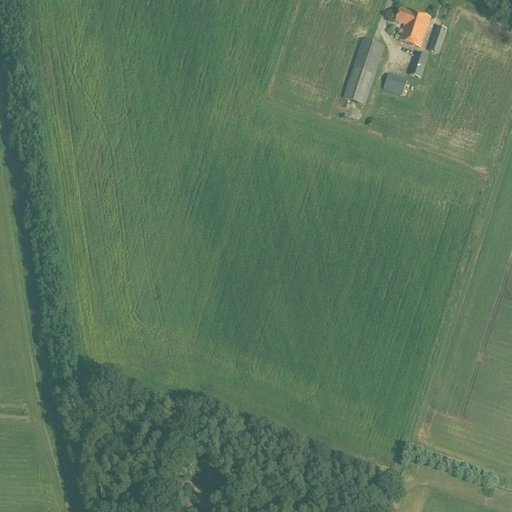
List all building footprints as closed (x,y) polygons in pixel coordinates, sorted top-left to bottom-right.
[(414,20),(416,13),(410,11),(409,13),(400,10),(396,23),(405,26),(406,23),(411,25),(413,20),(414,20)] [(420,49),(430,18),(416,13),(414,20),(413,20),(411,25),(406,23),(405,26),(399,42),(420,49)] [(439,55),(447,30),(438,27),(429,52),(439,55)] [(364,106),(374,77),(384,48),(363,41),(343,99),(364,106)] [(421,79),(428,56),(416,52),(409,75),(421,79)] [(402,97),(407,81),(388,75),(383,90),(402,97)] [(444,105),(448,98),(432,91),(429,98),(444,105)] [(400,115),(399,124),(412,125),(413,117),(400,115)]
